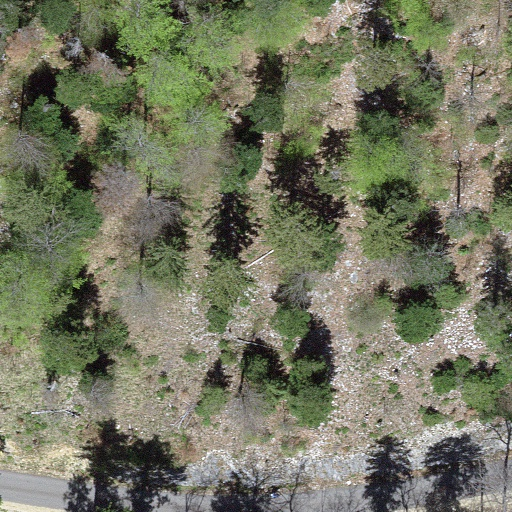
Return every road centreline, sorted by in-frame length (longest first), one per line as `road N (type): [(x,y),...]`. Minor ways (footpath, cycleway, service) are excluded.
road 1 (unclassified): [(267,511),(511,478)]
road 2 (unclassified): [(0,488),(155,511)]
